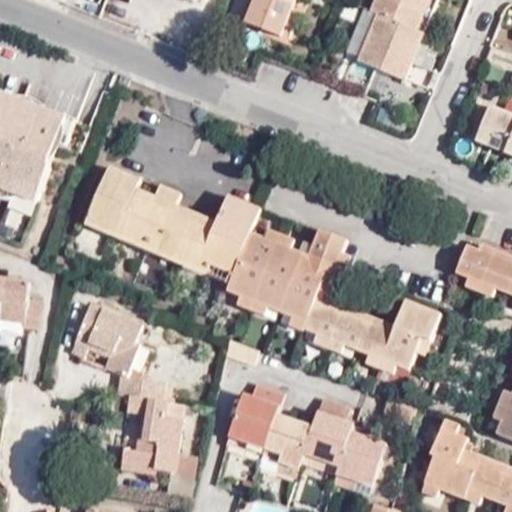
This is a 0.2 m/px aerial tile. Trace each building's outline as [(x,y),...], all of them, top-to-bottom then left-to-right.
[(256,0),(247,24),(282,38),(296,0),(256,0)] [(379,15),(427,35),(440,0),(377,0),(372,13),(379,15)] [(407,83),(427,35),(379,15),(359,63),(407,83)] [(0,189),(38,205),(53,168),(51,168),(70,119),(33,105),(0,92),(0,189)] [(478,143),(507,155),(511,142),(511,114),(494,107),(478,143)] [(253,234),(262,211),(230,197),(218,225),(216,232),(175,215),(178,208),(183,196),(163,186),(159,196),(157,199),(154,206),(136,198),(138,192),(142,182),(111,169),(88,225),(232,284),(253,234)] [(157,199),(138,192),(136,198),(154,206),(157,199)] [(216,232),(218,225),(178,208),(175,215),(216,232)] [(312,258),(253,234),(232,284),(229,293),(309,325),(307,330),(412,373),(425,340),(433,343),(444,316),(409,302),(396,333),(319,302),(322,292),(329,295),(350,242),(323,231),(312,258)] [(511,263),(469,246),(458,275),(511,296),(511,405),(500,436),(511,441),(511,263)] [(0,327),(0,326),(1,320),(27,324),(27,329),(40,330),(44,302),(30,300),(32,283),(0,278),(0,327)] [(132,398),(165,402),(168,385),(130,379),(143,346),(138,344),(145,327),(92,306),(73,354),(86,360),(90,350),(111,358),(106,369),(123,376),(120,397),(132,398)] [(1,320),(0,326),(27,329),(27,324),(1,320)] [(262,353),(232,341),(228,357),(256,367),(262,353)] [(245,397),(230,446),(264,458),(286,396),(258,386),(253,399),(245,397)] [(303,463),(317,423),(292,414),(298,396),(287,392),(286,396),(264,458),(262,467),(298,479),(303,463)] [(188,406),(165,402),(132,398),(129,413),(150,417),(144,454),(127,450),(123,470),(156,476),(157,471),(177,474),(177,479),(197,482),(201,458),(181,454),(188,406)] [(420,412),(390,400),(384,417),(416,428),(420,412)] [(354,433),(357,425),(348,422),(352,411),(324,402),(317,423),(303,463),(340,476),(354,433)] [(378,433),(357,425),(354,433),(375,440),(378,433)] [(511,475),(464,456),(471,440),(444,429),(433,457),(436,458),(426,485),(466,501),(470,492),(511,509),(511,475)] [(375,440),(354,433),(340,476),(335,487),(372,500),(390,445),(375,440)]
